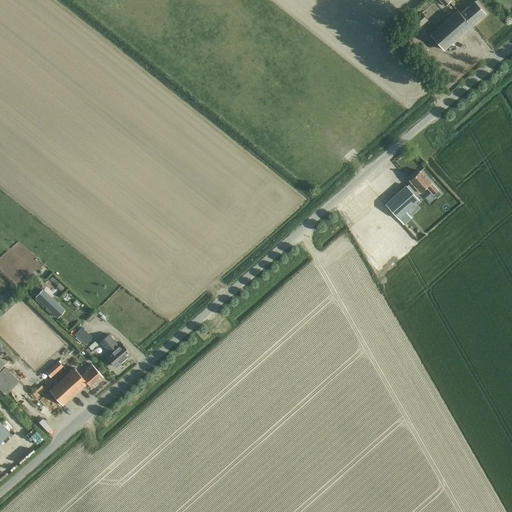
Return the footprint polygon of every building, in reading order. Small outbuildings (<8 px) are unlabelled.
[(444,50),(485,14),(473,1),(471,4),(469,2),(464,6),(466,8),(460,14),(457,11),(430,34),(444,50)] [(427,20),(420,13),(405,26),(411,34),(427,20)] [(346,157),(356,149),(352,144),(342,152),(346,157)] [(406,186),(385,204),(397,218),(418,199),(413,194),(418,190),(420,192),(425,187),(434,198),(439,193),(425,177),(424,177),(419,172),(410,180),(412,183),(407,187),(406,186)] [(64,298),(68,293),(63,288),(59,293),(64,298)] [(57,318),(60,314),(56,310),(60,306),(42,290),(35,297),(46,307),(52,313),(57,318)] [(108,334),(99,342),(108,352),(105,355),(115,367),(129,355),(119,343),(116,344),(108,334)] [(58,361),(50,368),(55,373),(62,366),(58,361)] [(18,376),(23,371),(14,363),(9,368),(18,376)] [(86,384),(90,389),(102,378),(90,364),(84,370),(86,372),(80,376),(73,368),(48,390),(62,405),(86,384)] [(32,394),(36,398),(45,390),(41,385),(32,394)] [(0,441),(9,433),(0,422),(0,441)]
